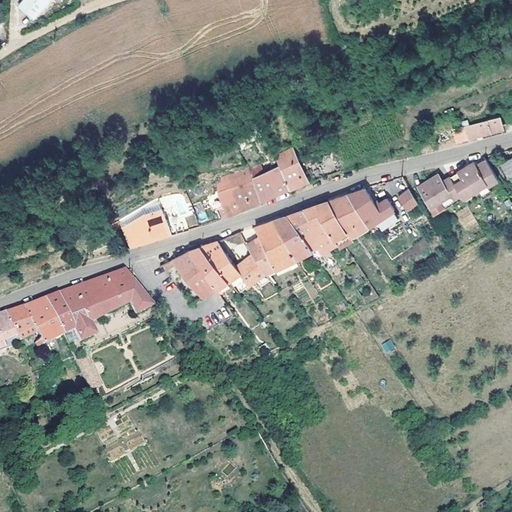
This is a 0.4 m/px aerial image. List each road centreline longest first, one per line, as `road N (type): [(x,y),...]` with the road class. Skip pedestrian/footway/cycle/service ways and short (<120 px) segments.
road 1 (residential): [(0,307),(355,182),(511,142)]
road 2 (track): [(224,374),(357,318),(511,231)]
road 3 (track): [(317,511),(224,374),(130,260)]
